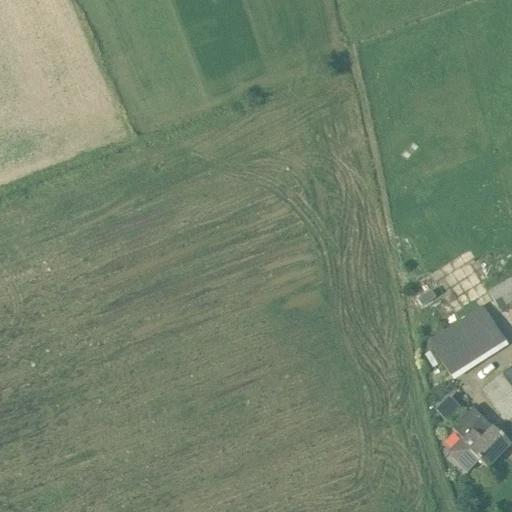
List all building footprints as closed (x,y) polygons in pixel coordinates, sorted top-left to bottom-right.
[(511,279),(488,292),(498,311),(511,303),(511,279)] [(453,381),(500,350),(507,346),(482,306),(427,341),(453,381)] [(432,368),(440,363),(432,351),(424,356),(432,368)] [(511,369),(482,390),(511,434),(511,369)] [(447,455),(467,474),(478,463),(486,471),(510,448),(472,410),(452,430),(461,440),(447,455)]
